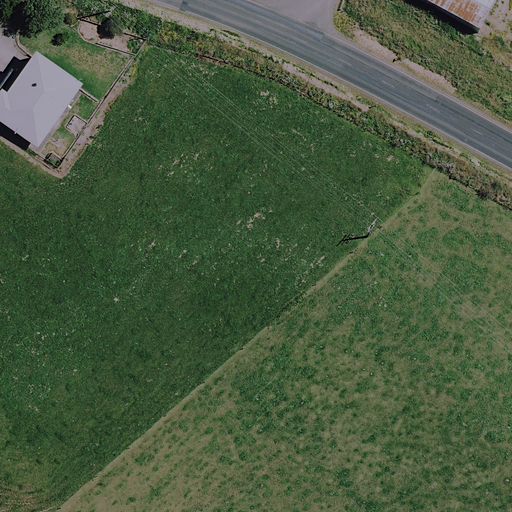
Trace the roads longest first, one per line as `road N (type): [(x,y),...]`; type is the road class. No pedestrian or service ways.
road 1 (tertiary): [(511,154),(262,25),(194,0)]
road 2 (track): [(347,0),(511,78)]
